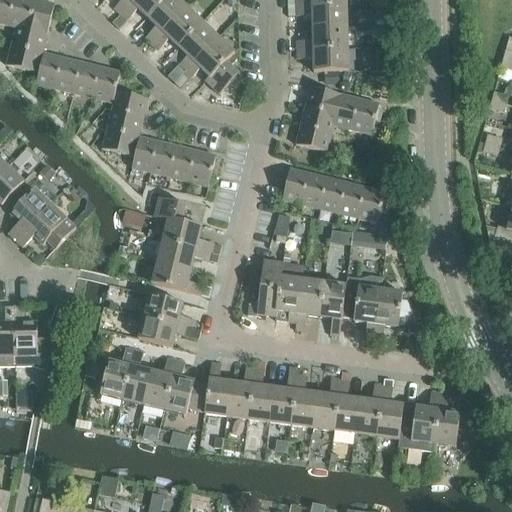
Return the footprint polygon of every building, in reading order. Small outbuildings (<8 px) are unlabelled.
[(0,0),(0,26),(9,28),(16,0),(0,0)] [(28,33),(36,2),(26,0),(16,0),(9,28),(16,30),(28,33)] [(124,0),(114,11),(121,17),(136,0),(124,0)] [(147,20),(166,0),(136,0),(121,17),(127,23),(138,12),(147,20)] [(177,0),(166,0),(147,20),(157,29),(145,41),(152,47),(187,10),(177,0)] [(347,8),(346,0),(298,0),(296,0),(296,9),(347,8)] [(36,2),(28,33),(47,38),(55,7),(36,2)] [(348,29),(347,8),(296,9),(296,19),(312,18),(312,31),(348,29)] [(179,50),(203,25),(187,10),(152,47),(158,53),(170,42),(179,50)] [(183,77),(218,40),(203,25),(179,50),(188,59),(177,71),(183,77)] [(348,51),(348,29),(312,31),(313,43),(297,43),(297,53),(348,51)] [(47,38),(28,33),(16,30),(12,49),(43,56),(47,38)] [(226,65),(233,58),(235,56),(218,40),(183,77),(190,83),(201,72),(209,80),(210,80),(225,64),(226,65)] [(43,56),(12,49),(7,68),(38,76),(43,56)] [(349,73),(348,51),(297,53),(297,62),(313,62),(314,75),(349,73)] [(387,52),(378,52),(378,71),(387,71),(387,52)] [(503,61),(511,63),(511,54),(506,53),(503,61)] [(56,92),(63,61),(44,56),(36,87),(56,92)] [(233,58),(226,65),(225,64),(210,80),(209,80),(205,84),(220,97),(239,77),(230,69),(237,62),(233,58)] [(75,97),(82,66),(63,61),(56,92),(75,97)] [(511,63),(503,61),(501,69),(511,72),(511,63)] [(93,101),(101,70),(82,66),(75,97),(93,101)] [(101,70),(93,101),(113,106),(121,75),(101,70)] [(340,75),(328,75),(328,87),(340,87),(340,75)] [(336,117),(341,97),(310,90),(306,109),(336,117)] [(143,121),(148,102),(117,94),(112,114),(143,121)] [(492,102),(506,106),(509,98),(494,94),(492,102)] [(352,133),(360,102),(341,97),(336,117),(334,128),(352,133)] [(360,102),(352,133),(372,138),(379,107),(360,102)] [(506,106),(492,102),(490,111),(504,115),(506,106)] [(301,128),(332,136),(334,128),(336,117),(306,109),(301,128)] [(138,140),(143,121),(112,114),(107,132),(138,140)] [(332,136),(301,128),(296,147),(327,155),(332,136)] [(138,140),(107,132),(103,152),(134,159),(138,140)] [(486,146),(500,150),(502,141),(488,137),(486,146)] [(151,176),(159,145),(140,140),(132,171),(151,176)] [(159,145),(151,176),(170,180),(178,149),(159,145)] [(500,150),(486,146),(483,154),(498,158),(500,150)] [(197,154),(178,149),(170,180),(189,185),(197,154)] [(197,154),(189,185),(209,190),(216,159),(197,154)] [(0,177),(8,169),(0,161),(0,177)] [(8,169),(0,177),(0,205),(2,208),(24,185),(8,169)] [(310,177),(290,172),(283,203),(302,208),(310,177)] [(321,212),(329,181),(310,177),(302,208),(321,212)] [(329,181),(321,212),(340,217),(347,186),(329,181)] [(359,221),(366,190),(347,186),(340,217),(359,221)] [(366,190),(359,221),(378,226),(386,195),(366,190)] [(9,236),(16,243),(51,207),(35,191),(10,216),(20,225),(9,236)] [(181,226),(182,224),(186,207),(159,200),(154,220),(168,223),(168,222),(181,226)] [(43,247),(47,243),(56,252),(76,231),(51,207),(16,243),(23,250),(34,238),(43,247)] [(122,221),(142,227),(146,215),(126,209),(122,221)] [(511,215),(507,232),(498,229),(494,241),(511,246),(511,215)] [(276,229),(273,237),(277,238),(276,244),(285,245),(286,239),(288,229),(290,219),(279,217),(276,229)] [(168,222),(168,223),(162,243),(212,255),(214,246),(199,243),(202,230),(182,224),(181,226),(168,222)] [(386,252),(387,233),(318,227),(317,237),(331,238),(331,248),(386,252)] [(212,255),(162,243),(157,264),(192,273),(195,261),(210,264),(212,255)] [(284,255),(283,265),(290,266),(291,256),(284,255)] [(260,290),(279,293),(281,280),(282,280),(283,268),(284,266),(264,263),(260,290)] [(192,273),(157,264),(152,286),(202,298),(204,288),(189,285),(192,273)] [(277,314),(277,320),(276,323),(297,326),(302,282),(293,281),(295,270),(283,268),(282,280),(281,280),(279,293),(276,314),(277,314)] [(373,343),(381,292),(359,289),(360,281),(347,279),(346,288),(342,319),(354,321),(354,324),(367,326),(365,342),(373,343)] [(302,282),(297,326),(296,333),(305,334),(307,318),(320,320),(324,285),(302,282)] [(346,288),(324,285),(320,320),(332,321),(330,337),(340,338),(342,319),(346,288)] [(279,293),(260,290),(257,317),(277,320),(277,314),(276,314),(279,293)] [(381,292),(373,343),(383,344),(385,328),(398,330),(399,327),(403,328),(410,319),(411,314),(407,304),(402,303),(403,295),(381,292)] [(183,306),(149,298),(144,320),(193,332),(196,323),(180,319),(183,306)] [(63,306),(51,306),(51,321),(60,320),(63,306)] [(5,325),(0,324),(0,370),(15,370),(14,309),(5,309),(5,325)] [(48,374),(54,346),(50,345),(50,341),(37,341),(37,324),(24,325),(24,309),(14,309),(15,370),(32,370),(48,374)] [(138,342),(172,350),(176,337),(191,341),(198,343),(201,334),(193,332),(144,320),(138,342)] [(100,397),(122,402),(134,353),(125,351),(122,366),(109,363),(100,397)] [(143,355),(137,354),(134,353),(122,402),(143,407),(152,373),(140,371),(143,355)] [(163,376),(152,373),(143,407),(164,412),(176,363),(167,361),(163,376)] [(185,365),(176,363),(164,412),(186,418),(188,410),(205,414),(208,388),(194,385),(195,384),(182,381),(185,365)] [(205,416),(214,418),(226,419),(231,385),(219,383),(221,367),(211,366),(208,388),(205,414),(205,416)] [(226,419),(243,421),(248,422),(255,372),(246,370),(244,386),(231,385),(226,419)] [(248,422),(270,425),(274,390),(262,389),(264,373),(255,372),(248,422)] [(270,425),(271,425),(291,428),(298,377),(289,376),(287,392),(274,390),(270,425)] [(291,428),(299,429),(313,431),(317,396),(305,394),(307,379),(298,377),(291,428)] [(313,431),(327,433),(334,434),(341,383),(332,382),(330,398),(317,396),(313,431)] [(334,434),(355,436),(356,436),(360,402),(347,400),(350,384),(341,383),(334,434)] [(356,436),(377,439),(384,389),(374,387),(372,403),(360,402),(356,436)] [(377,439),(399,442),(399,443),(403,410),(404,407),(390,406),(393,390),(384,389),(377,439)] [(415,411),(403,410),(399,443),(398,449),(433,453),(434,447),(440,396),(431,395),(429,411),(416,409),(415,411)] [(434,447),(456,450),(458,430),(470,432),(472,421),(460,420),(460,415),(447,413),(449,397),(440,396),(434,447)] [(103,476),(97,511),(99,511),(147,511),(152,484),(103,476)] [(0,511),(6,511),(10,496),(0,493),(0,511)] [(86,511),(84,511),(37,501),(34,511),(86,511)]
